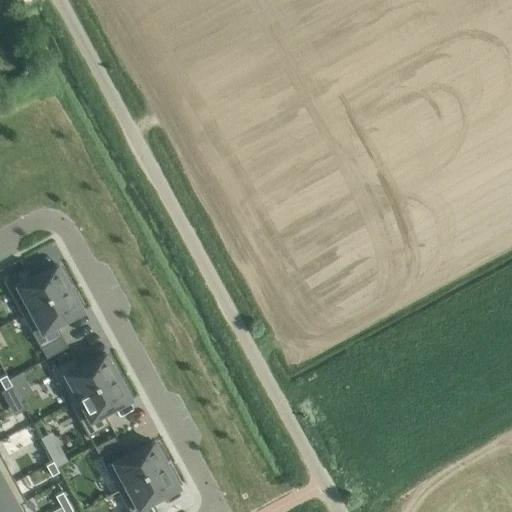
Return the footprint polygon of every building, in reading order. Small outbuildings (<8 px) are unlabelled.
[(25,268),(3,280),(22,314),(70,288),(69,285),(72,283),(63,267),(60,268),(58,265),(31,279),(25,268)] [(70,288),(22,314),(40,348),(62,336),(56,325),(83,310),(81,307),(84,305),(75,289),(72,290),(70,288)] [(69,359),(65,352),(55,357),(59,364),(69,359)] [(73,356),(51,368),(60,384),(70,402),(118,376),(117,373),(120,371),(111,355),(108,357),(106,353),(79,367),(73,356)] [(6,374),(0,377),(0,379),(5,389),(12,385),(6,374)] [(118,376),(70,402),(88,436),(110,424),(104,413),(131,399),(129,395),(132,393),(123,377),(120,379),(118,376)] [(114,436),(94,447),(99,457),(119,446),(114,436)] [(119,446),(99,457),(106,469),(110,466),(122,487),(122,488),(166,464),(165,461),(168,460),(159,443),(156,445),(154,441),(127,455),(121,445),(119,446)] [(0,489),(15,481),(0,453),(0,489)] [(53,461),(46,465),(52,475),(59,471),(53,461)] [(122,487),(117,490),(118,490),(130,511),(129,511),(158,511),(152,501),(179,487),(177,483),(180,482),(171,465),(168,467),(166,464),(122,488),(122,487)] [(15,481),(0,489),(0,511),(3,511),(17,505),(18,505),(26,501),(15,481)] [(62,491),(55,495),(61,506),(68,502),(62,491)] [(73,511),(68,502),(61,506),(64,511),(73,511)]
